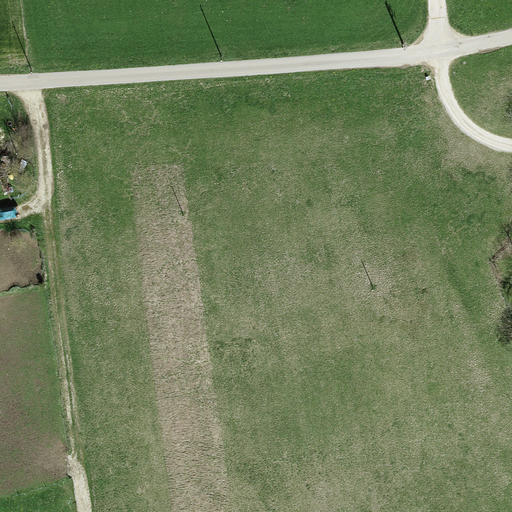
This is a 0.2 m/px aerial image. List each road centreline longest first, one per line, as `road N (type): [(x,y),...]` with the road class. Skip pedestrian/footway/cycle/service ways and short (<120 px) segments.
road 1 (residential): [(444,54),(183,73)]
road 2 (unclassified): [(183,73),(0,86)]
